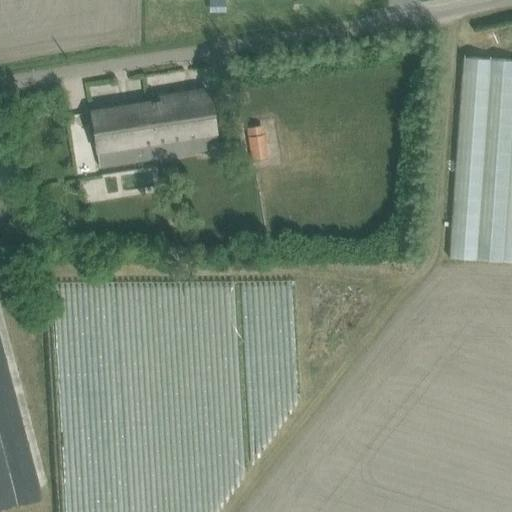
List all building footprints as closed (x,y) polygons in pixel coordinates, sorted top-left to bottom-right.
[(447,256),(511,260),(511,59),(463,56),(447,256)] [(216,86),(86,106),(94,161),(225,141),(216,86)] [(236,142),(255,143),(256,121),(238,119),(236,142)] [(62,122),(24,128),(30,170),(68,164),(62,122)] [(164,235),(123,237),(124,257),(165,255),(164,235)]
